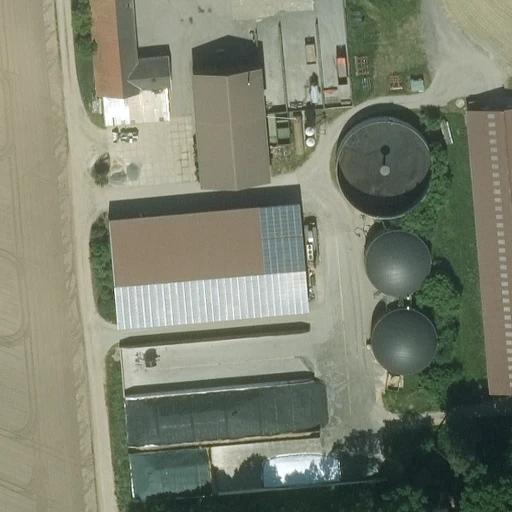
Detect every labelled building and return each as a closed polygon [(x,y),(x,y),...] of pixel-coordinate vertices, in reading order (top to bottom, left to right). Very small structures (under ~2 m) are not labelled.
[(132,0),(92,0),(101,94),(105,93),(168,88),(173,87),(169,53),(138,56),(132,0)] [(272,110),(323,106),(317,16),(279,19),(280,27),(257,29),(259,59),(268,58),(272,110)] [(259,62),(195,66),(203,181),(267,177),(259,62)] [(168,88),(105,93),(108,121),(171,115),(168,88)] [(511,104),(466,108),(489,392),(511,389),(511,104)] [(344,121),(348,198),(385,196),(386,208),(425,206),(421,117),(344,121)] [(299,219),(109,235),(116,321),(306,305),(299,219)] [(377,219),(360,269),(414,287),(431,237),(377,219)] [(314,224),(303,225),(306,263),(317,262),(314,224)] [(383,289),(385,308),(410,304),(409,289),(383,289)] [(202,434),(319,427),(316,377),(200,384),(203,419),(201,419),(202,434)] [(186,462),(150,464),(151,489),(188,487),(186,462)]
